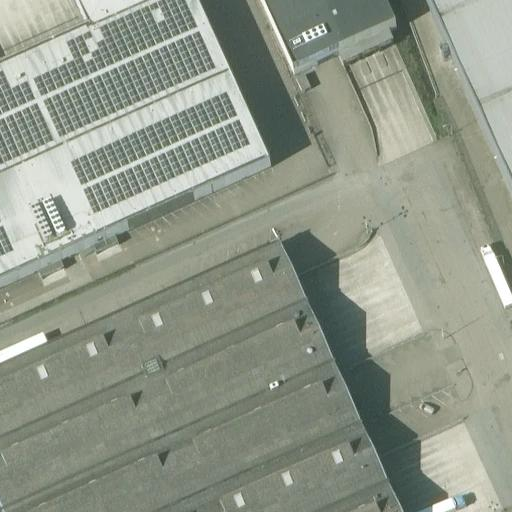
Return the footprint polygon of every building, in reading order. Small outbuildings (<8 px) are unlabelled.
[(0,73),(0,122),(63,262),(270,169),(194,0),(73,0),(88,33),(0,73)] [(258,0),(294,77),(396,31),(381,0),(258,0)] [(511,0),(423,0),(511,197),(511,0)] [(304,77),(295,81),(301,95),(310,91),(304,77)] [(0,290),(63,262),(0,122),(0,290)] [(0,511),(176,511),(186,508),(361,430),(355,417),(353,418),(346,402),(348,401),(279,247),(0,373),(0,511)] [(398,511),(361,430),(186,508),(187,511),(398,511)]
